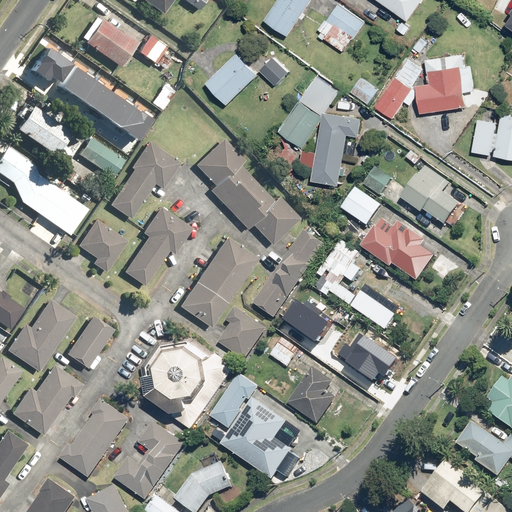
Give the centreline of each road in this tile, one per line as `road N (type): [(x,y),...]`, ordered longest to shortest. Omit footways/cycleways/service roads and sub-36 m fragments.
road 1 (residential): [(511,256),(376,453),(353,476),(286,511)]
road 2 (residential): [(143,317),(0,219)]
